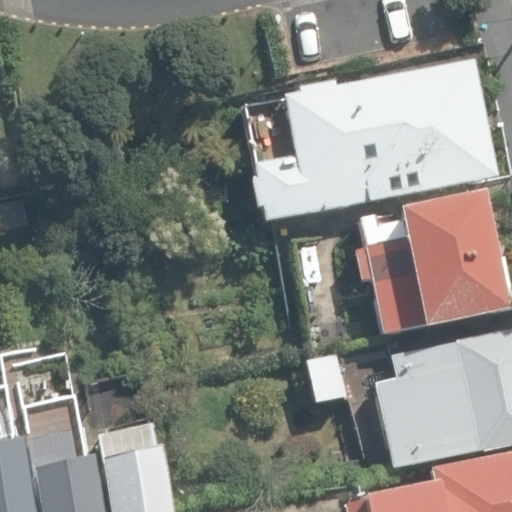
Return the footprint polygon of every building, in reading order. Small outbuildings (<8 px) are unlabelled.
[(369,48),(449,31),(442,0),(404,0),(361,9),(369,48)] [(330,55),(363,47),(353,4),(320,12),(330,55)] [(248,171),(260,228),(496,178),(470,59),(336,88),(335,82),(277,94),(291,162),(248,171)] [(371,283),(382,338),(501,313),(477,195),(397,212),(399,221),(374,226),(372,216),(354,220),(361,252),(353,253),(360,286),(371,283)] [(373,385),(392,470),(511,445),(511,332),(389,358),(393,381),(373,385)] [(302,362),(313,407),(344,399),(332,354),(302,362)] [(0,511),(33,511),(20,441),(16,442),(13,424),(0,426),(0,511)] [(167,511),(151,427),(95,438),(109,511),(167,511)] [(101,511),(92,462),(75,465),(69,432),(27,440),(40,511),(101,511)] [(511,511),(511,452),(428,471),(431,486),(342,505),(343,511),(511,511)]
